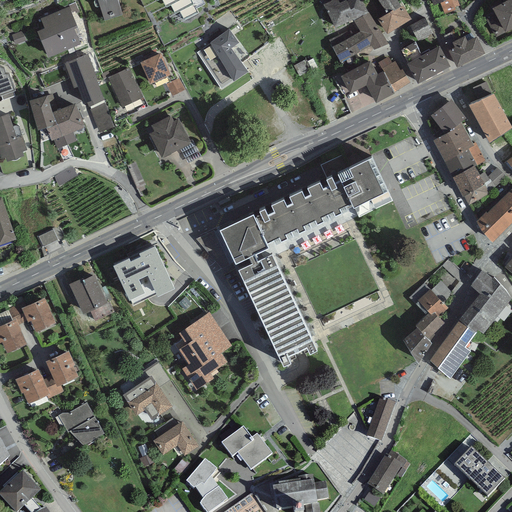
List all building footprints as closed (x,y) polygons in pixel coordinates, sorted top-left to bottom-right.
[(97,0),(104,20),(122,14),(117,0),(97,0)] [(156,0),(157,0),(156,0),(162,0),(166,7),(171,4),(175,13),(180,10),(184,19),(198,13),(191,0),(156,0)] [(367,11),(362,0),(347,0),(346,0),(342,0),(339,2),(338,0),(330,0),(324,3),(335,27),(367,11)] [(378,0),(386,13),(400,4),(397,0),(378,0)] [(442,0),(440,1),(444,13),(455,9),(455,7),(460,5),(457,0),(442,0)] [(511,29),(511,0),(503,0),(492,6),(496,14),(486,19),(496,37),(511,29)] [(386,13),(378,18),(387,33),(411,18),(402,3),(400,4),(386,13)] [(69,5),(41,17),(44,26),(37,30),(48,56),(80,42),(73,26),(77,25),(69,5)] [(368,12),(354,19),(360,31),(332,46),(341,61),(371,44),(374,48),(388,43),(368,12)] [(426,17),(411,25),(418,39),(433,32),(426,17)] [(239,41),(230,27),(210,41),(211,43),(197,53),(222,88),(248,69),(232,46),(239,41)] [(454,46),(449,49),(457,66),(484,53),(476,36),(467,40),(464,35),(452,41),(454,46)] [(439,45),(407,62),(418,82),(449,65),(439,45)] [(160,52),(140,61),(150,83),(170,74),(160,52)] [(78,87),(97,79),(88,55),(64,64),(74,88),(78,87)] [(392,62),(389,56),(373,64),(377,74),(384,70),(394,91),(411,81),(403,67),(401,69),(395,60),(392,62)] [(370,60),(341,75),(350,92),(366,83),(376,102),(395,92),(394,91),(384,70),(377,74),(373,64),(370,60)] [(0,94),(15,89),(9,72),(6,71),(4,66),(0,64),(0,94)] [(129,67),(108,76),(122,107),(143,97),(129,67)] [(184,89),(178,78),(166,84),(172,95),(184,89)] [(97,79),(78,87),(83,102),(86,101),(90,110),(105,103),(97,79)] [(494,93),(469,104),(489,141),(511,126),(494,93)] [(47,94),(29,99),(38,128),(46,125),(56,122),(52,111),(47,94)] [(342,96),(327,103),(334,117),(348,111),(342,96)] [(466,117),(451,98),(430,114),(445,133),(461,120),(466,117)] [(75,102),(52,111),(56,122),(46,125),(51,139),(54,138),(57,148),(76,140),(73,131),(84,126),(75,102)] [(105,103),(90,110),(100,133),(113,127),(105,103)] [(9,112),(0,115),(0,156),(1,159),(5,157),(6,161),(24,155),(23,151),(27,150),(22,135),(16,137),(9,112)] [(154,130),(149,132),(162,156),(180,147),(191,141),(178,117),(174,120),(171,114),(151,124),(154,130)] [(445,133),(434,139),(444,160),(474,145),(473,143),(461,120),(445,133)] [(192,140),(191,141),(180,147),(188,162),(200,156),(192,140)] [(474,145),(444,160),(452,177),(474,165),(484,159),(475,142),(473,143),(474,145)] [(252,212),(219,227),(283,362),(316,346),(269,245),(352,205),(358,218),(393,201),(371,154),(336,171),(339,177),(334,179),(331,173),(325,176),(328,183),(322,186),(319,180),(307,185),(310,192),(304,194),(301,188),(289,194),(292,200),(286,203),(283,197),(271,203),(274,209),(267,212),(264,206),(259,208),(262,215),(255,218),(252,212)] [(463,195),(464,195),(484,184),(483,182),(489,179),(484,171),(479,174),(474,165),(452,177),(463,195)] [(507,176),(497,167),(488,176),(498,185),(507,176)] [(489,193),(484,184),(464,195),(468,204),(489,193)] [(511,220),(511,186),(487,211),(486,210),(476,220),(481,229),(492,241),(511,220)] [(2,196),(0,197),(0,243),(16,238),(2,196)] [(52,228),(53,229),(58,240),(65,236),(60,224),(52,228)] [(53,229),(38,236),(43,246),(58,240),(53,229)] [(137,250),(113,264),(132,294),(155,280),(137,250)] [(479,291),(459,318),(475,330),(477,328),(483,332),(511,297),(500,282),(482,269),(471,284),(479,291)] [(82,277),(69,283),(83,313),(107,302),(94,273),(83,278),(82,277)] [(417,326),(429,338),(444,321),(439,315),(448,306),(444,302),(451,291),(441,280),(417,300),(429,312),(414,324),(416,327),(417,326)] [(44,297),(21,307),(27,321),(28,321),(31,320),(36,330),(55,322),(44,297)] [(19,303),(11,307),(16,318),(19,324),(27,321),(21,307),(19,303)] [(210,311),(178,332),(186,344),(178,349),(188,364),(182,368),(196,388),(214,377),(211,372),(227,362),(221,351),(231,344),(210,311)] [(16,318),(0,324),(0,341),(2,340),(7,351),(27,343),(19,324),(16,318)] [(465,345),(475,330),(459,318),(428,361),(450,377),(470,349),(465,345)] [(417,326),(416,327),(403,338),(418,362),(432,341),(429,338),(417,326)] [(67,350),(46,360),(52,375),(57,385),(60,384),(79,375),(67,350)] [(132,379),(136,385),(151,375),(159,386),(170,379),(158,362),(132,379)] [(38,368),(16,378),(28,403),(45,394),(49,392),(43,379),(38,368)] [(52,375),(43,379),(49,392),(45,394),(48,398),(63,390),(60,384),(57,385),(52,375)] [(136,385),(122,394),(136,415),(145,409),(151,419),(157,414),(158,415),(172,406),(159,386),(151,375),(136,385)] [(395,404),(380,399),(368,433),(366,438),(378,442),(381,443),(395,404)] [(104,432),(86,401),(68,412),(61,412),(57,415),(67,433),(70,431),(83,445),(104,432)] [(182,420),(153,439),(162,454),(177,444),(184,454),(198,445),(182,420)] [(252,437),(243,426),(221,443),(232,457),(237,453),(251,470),(273,453),(257,433),(252,437)] [(9,429),(0,431),(6,449),(15,446),(9,429)] [(0,465),(9,457),(0,440),(0,439),(0,465)] [(471,450),(455,467),(488,498),(504,481),(471,450)] [(391,451),(387,457),(402,466),(400,468),(402,468),(406,462),(406,461),(391,451)] [(387,457),(386,456),(367,486),(383,496),(395,476),(400,468),(402,466),(387,457)] [(195,486),(198,491),(215,481),(211,475),(215,471),(214,470),(216,468),(209,462),(208,462),(205,458),(186,481),(193,488),(195,486)] [(401,479),(406,471),(402,469),(400,468),(395,476),(401,479)] [(41,492),(22,473),(0,494),(0,498),(12,511),(20,511),(25,508),(32,501),(41,492)] [(220,489),(215,481),(198,491),(203,498),(200,503),(204,509),(205,509),(206,511),(208,511),(223,502),(223,501),(227,498),(221,488),(220,489)] [(311,482),(271,489),(276,511),(288,509),(289,511),(316,511),(315,503),(326,501),(323,484),(312,486),(311,482)] [(380,499),(370,492),(363,501),(374,508),(380,499)] [(266,511),(257,496),(229,511),(244,511),(249,509),(250,511),(266,511)] [(38,511),(41,510),(32,501),(25,508),(29,511),(38,511)]
